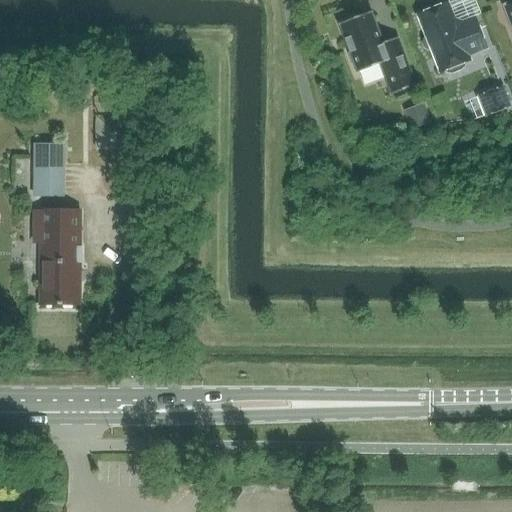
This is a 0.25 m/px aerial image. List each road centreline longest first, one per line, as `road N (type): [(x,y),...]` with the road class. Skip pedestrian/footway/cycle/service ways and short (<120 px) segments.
road 1 (primary): [(430,404),(417,396),(0,395)]
road 2 (primary): [(0,420),(416,412),(430,404)]
